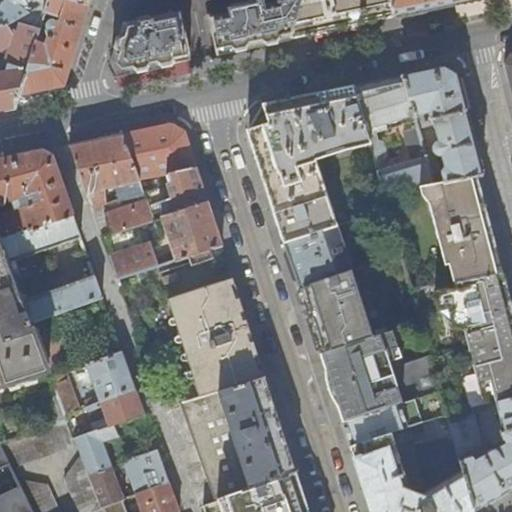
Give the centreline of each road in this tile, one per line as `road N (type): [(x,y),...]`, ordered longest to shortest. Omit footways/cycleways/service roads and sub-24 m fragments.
road 1 (residential): [(339,511),(205,91)]
road 2 (residential): [(51,122),(191,511)]
road 3 (residential): [(205,91),(470,33)]
road 4 (residential): [(470,33),(511,185)]
road 5 (residential): [(79,116),(205,91)]
road 6 (residential): [(113,0),(79,116)]
